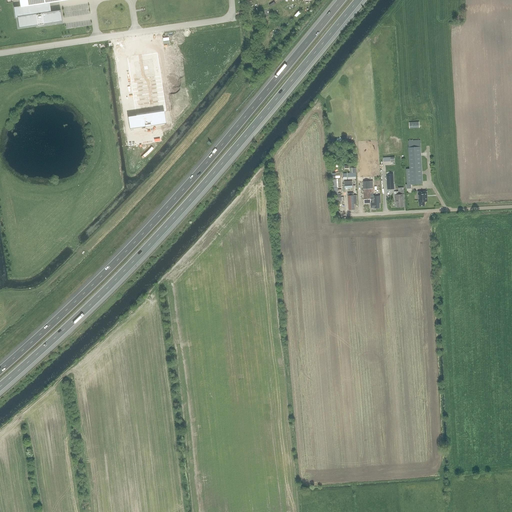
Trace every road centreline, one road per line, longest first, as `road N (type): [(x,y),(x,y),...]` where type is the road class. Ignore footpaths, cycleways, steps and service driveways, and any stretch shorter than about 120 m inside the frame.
road 1 (motorway): [(0,386),(148,245),(358,0)]
road 2 (motorway): [(341,0),(162,212),(0,369)]
road 3 (unclassified): [(0,52),(224,20),(233,0)]
road 4 (unclassified): [(337,217),(511,209)]
